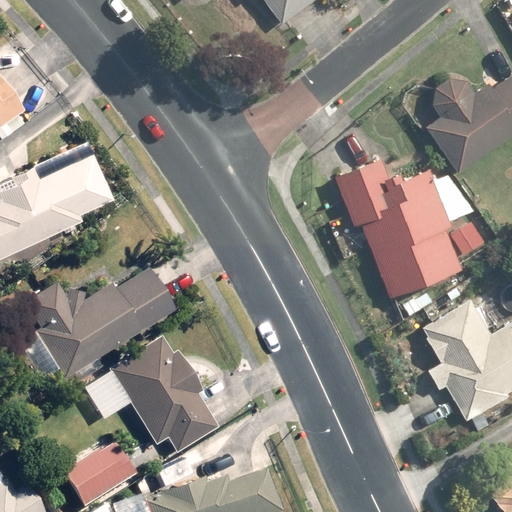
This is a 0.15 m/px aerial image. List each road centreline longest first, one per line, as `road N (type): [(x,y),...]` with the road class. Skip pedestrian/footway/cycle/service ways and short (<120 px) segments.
road 1 (tertiary): [(208,173),(385,511)]
road 2 (residential): [(208,173),(422,0)]
road 3 (tertiary): [(59,0),(208,173)]
